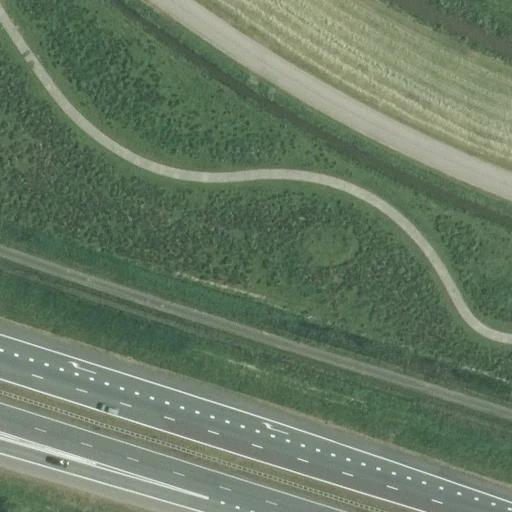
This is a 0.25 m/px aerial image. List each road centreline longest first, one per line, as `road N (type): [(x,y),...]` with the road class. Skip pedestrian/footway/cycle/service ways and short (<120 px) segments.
road 1 (motorway): [(466,511),(0,364)]
road 2 (motorway): [(0,418),(214,485)]
road 3 (motorway): [(0,431),(214,485)]
